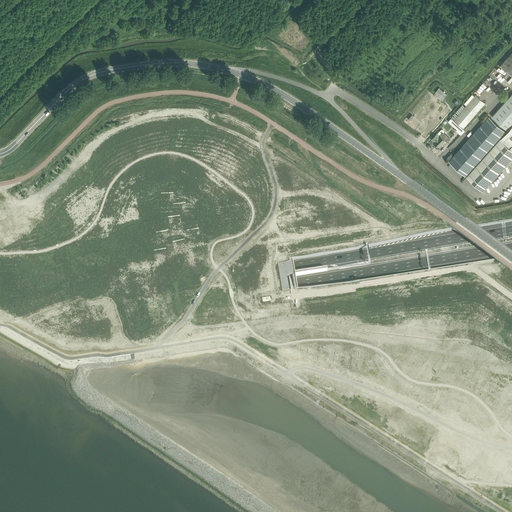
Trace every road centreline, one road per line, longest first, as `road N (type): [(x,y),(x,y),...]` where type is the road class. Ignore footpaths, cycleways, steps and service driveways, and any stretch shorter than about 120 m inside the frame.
road 1 (tertiary): [(466,223),(278,92),(205,65),(160,63),(89,76),(0,154)]
road 2 (motorway): [(0,361),(153,307),(511,248)]
road 3 (motorway): [(511,230),(147,293),(0,344)]
